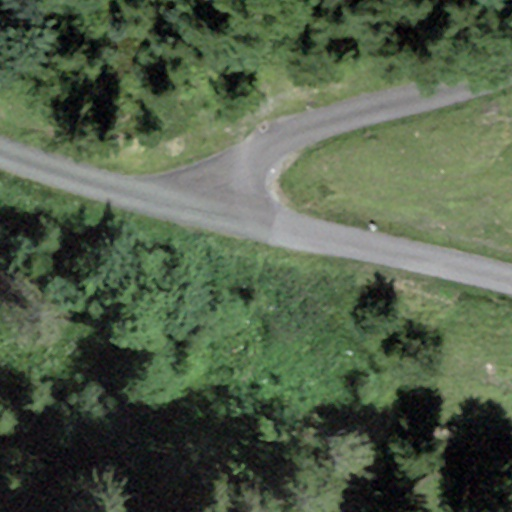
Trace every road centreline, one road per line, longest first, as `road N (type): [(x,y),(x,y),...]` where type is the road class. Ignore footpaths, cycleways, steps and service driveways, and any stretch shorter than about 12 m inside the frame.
road 1 (track): [(511,70),(291,134),(241,173),(216,212)]
road 2 (track): [(216,212),(511,280)]
road 3 (track): [(216,212),(0,154)]
